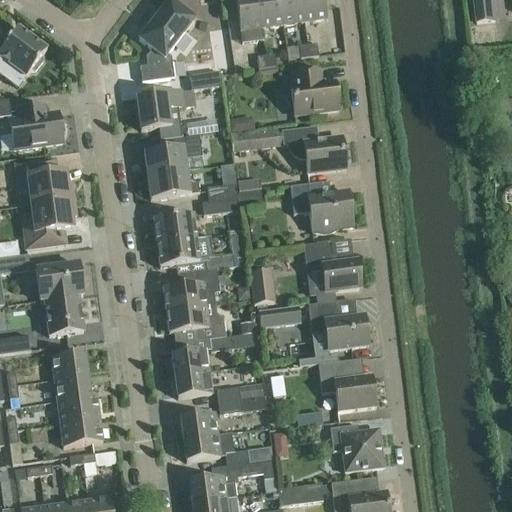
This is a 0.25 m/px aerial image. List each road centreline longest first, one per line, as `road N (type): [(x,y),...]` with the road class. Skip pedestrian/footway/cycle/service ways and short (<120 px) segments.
road 1 (residential): [(411,511),(347,0)]
road 2 (residential): [(152,511),(89,42)]
